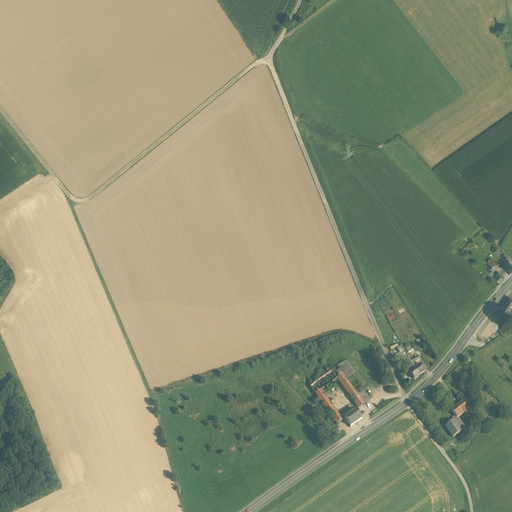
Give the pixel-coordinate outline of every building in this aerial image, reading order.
[(498,265),(491,259),(487,262),(489,264),(493,267),(495,265),(497,267),(498,265)] [(508,262),(503,266),(509,272),(511,268),(511,263),(511,264),(511,263),(511,261),(510,260),(508,262)] [(504,277),(498,271),(496,274),(495,273),(493,271),(492,270),(491,270),(490,272),(500,282),(504,277)] [(511,299),(510,299),(502,310),(511,317),(511,311),(510,310),(511,308),(509,307),(511,303),(511,299)] [(415,358),(410,361),(410,362),(411,363),(412,364),(414,363),(420,359),(418,356),(417,357),(416,356),(414,356),(415,358)] [(420,365),(415,369),(420,376),(425,371),(420,365)] [(337,368),(310,387),(316,395),(321,391),(338,379),(343,376),(337,368)] [(413,370),(409,373),(414,380),(420,376),(415,369),(413,370)] [(357,395),(343,376),(338,379),(359,409),(364,405),(357,395)] [(321,391),(316,395),(337,424),(342,421),(321,391)] [(363,391),(357,395),(364,405),(370,400),(363,391)] [(466,399),(460,404),(466,411),(464,412),(467,415),(471,412),(469,409),(472,407),(466,399)] [(460,404),(451,410),(455,416),(457,418),(464,412),(466,411),(460,404)] [(362,419),(356,410),(344,418),(351,427),(362,419)] [(453,420),(445,426),(453,438),(461,431),(453,420)]
